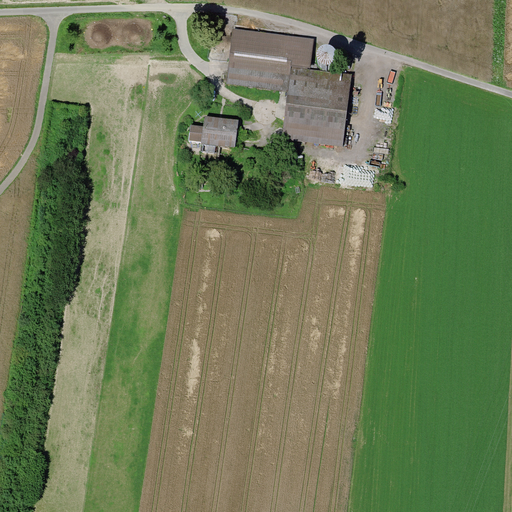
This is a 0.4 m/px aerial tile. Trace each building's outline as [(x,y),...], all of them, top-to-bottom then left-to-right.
[(304,144),(341,148),(351,78),(306,72),(310,44),(292,42),(292,40),(232,32),(225,85),(280,92),(280,89),(287,89),(281,141),(304,144)] [(358,92),(358,91),(357,89),(356,88),(354,88),(353,88),(351,88),(350,90),(350,91),(350,93),(351,95),(352,96),(353,96),(355,96),(357,95),(358,94),(358,92)] [(357,102),(357,100),(356,99),(354,97),(353,97),(351,97),(349,99),(349,100),(348,102),(349,103),(350,105),(352,106),(354,106),(356,105),(357,103),(357,102)] [(356,112),(356,111),(356,110),(355,108),(353,107),(352,107),(350,107),(349,108),(348,109),(347,110),(347,112),(348,114),(349,115),(351,115),(352,115),(354,115),(355,113),(356,112)] [(214,146),(234,148),(237,124),(204,120),(202,130),(189,129),(188,143),(201,144),(200,153),(213,155),(214,146)]
